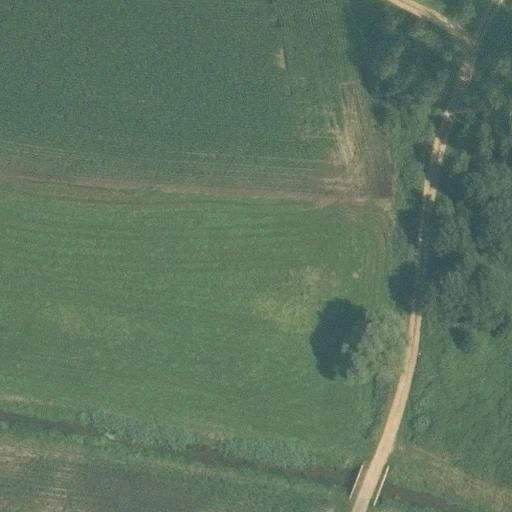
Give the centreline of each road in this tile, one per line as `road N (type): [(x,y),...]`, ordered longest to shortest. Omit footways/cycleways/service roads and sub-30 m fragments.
road 1 (track): [(472,47),(429,197),(408,360),(378,463)]
road 2 (track): [(385,448),(511,502)]
